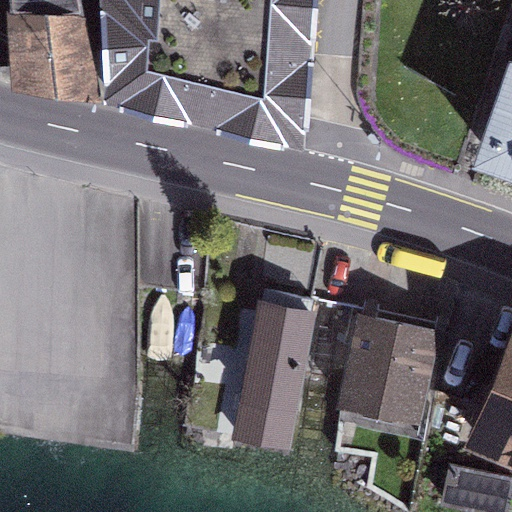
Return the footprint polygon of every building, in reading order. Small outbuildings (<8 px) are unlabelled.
[(11,0),(16,76),(95,87),(77,0),(11,0)] [(100,0),(107,88),(120,91),(120,100),(185,114),(186,106),(216,114),(215,122),(283,138),(283,130),(299,133),(299,119),(308,120),(316,0),(100,0)] [(511,73),(485,148),(511,157),(511,73)] [(313,311),(261,301),(237,433),(289,442),(313,311)] [(360,314),(342,399),(417,415),(435,331),(360,314)] [(511,469),(511,341),(464,452),(511,469)] [(511,476),(450,464),(443,497),(504,510),(511,476)]
